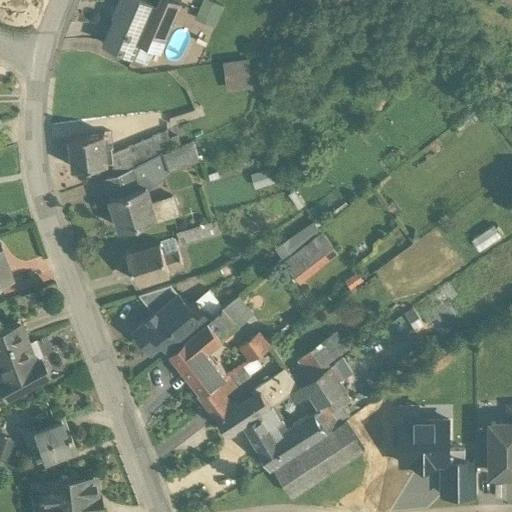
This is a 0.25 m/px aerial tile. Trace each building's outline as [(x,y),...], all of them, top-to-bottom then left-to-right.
[(119,0),(116,7),(120,9),(104,43),(133,57),(140,39),(145,42),(150,33),(163,39),(179,2),(174,0),(160,0),(158,5),(147,0),(119,0)] [(223,0),(202,0),(199,18),(219,22),(224,0),(223,0)] [(252,54),(226,57),(229,87),(255,84),(252,54)] [(166,131),(112,154),(113,162),(112,163),(114,174),(131,168),(162,152),(170,148),(169,146),(166,131)] [(104,133),(69,137),(73,167),(112,163),(113,162),(112,154),(111,148),(105,148),(104,133)] [(191,141),(162,152),(168,170),(197,160),(191,141)] [(131,168),(138,188),(146,185),(168,170),(162,152),(131,168)] [(258,184),(280,178),(276,165),(254,171),(258,184)] [(114,174),(104,177),(110,196),(138,188),(131,168),(114,174)] [(138,188),(110,196),(122,228),(153,216),(155,215),(151,201),(146,185),(138,188)] [(171,194),(151,201),(155,215),(153,216),(154,220),(177,212),(171,194)] [(192,227),(178,231),(181,241),(194,237),(192,227)] [(321,230),(283,259),(294,273),(332,244),(321,230)] [(160,241),(128,251),(136,280),(169,270),(168,266),(182,262),(178,248),(164,252),(160,241)] [(0,244),(0,278),(11,275),(0,244)] [(171,284),(138,293),(154,313),(178,293),(171,284)] [(241,319),(254,309),(241,291),(228,301),(241,319)] [(154,313),(135,329),(152,349),(163,340),(171,349),(209,318),(210,317),(209,316),(207,318),(195,303),(197,301),(195,300),(189,305),(179,293),(178,293),(154,313)] [(210,317),(209,318),(221,333),(236,322),(223,307),(210,317)] [(171,349),(170,350),(203,390),(228,373),(229,373),(224,366),(207,346),(221,333),(209,318),(171,349)] [(338,329),(298,356),(312,376),(330,364),(327,360),(361,336),(350,320),(337,328),(338,329)] [(28,345),(19,323),(0,330),(0,359),(3,359),(8,374),(0,378),(0,384),(7,395),(47,374),(38,358),(30,361),(24,346),(28,345)] [(229,373),(228,373),(236,384),(249,374),(247,370),(243,363),(229,373)] [(203,390),(199,392),(227,429),(270,402),(271,404),(291,390),(299,385),(286,364),(250,388),(254,393),(233,406),(225,393),(236,384),(228,373),(203,390)] [(299,385),(291,390),(298,399),(310,390),(319,403),(345,385),(330,364),(312,376),(299,385)] [(326,403),(303,418),(315,437),(338,422),(326,403)] [(270,405),(259,413),(265,423),(266,424),(278,416),(270,405)] [(416,405),(401,405),(401,461),(417,461),(417,464),(434,464),(434,460),(443,460),(449,460),(449,459),(449,447),(449,419),(416,419),(416,405)] [(265,423),(259,413),(244,422),(251,433),(259,445),(274,437),(274,436),(266,424),(265,423)] [(315,437),(275,464),(294,493),(364,445),(345,417),(338,422),(315,437)] [(274,436),(274,437),(259,445),(271,466),(275,464),(315,437),(303,418),(274,436)] [(511,471),(511,419),(491,420),(491,428),(491,460),(491,472),(511,471)] [(60,420),(33,430),(37,443),(30,446),(35,459),(42,456),(42,457),(74,446),(69,432),(65,433),(60,420)] [(491,460),(491,428),(477,428),(477,459),(477,460),(491,460)] [(465,447),(449,447),(449,459),(465,459),(465,447)] [(449,459),(449,460),(443,460),(443,493),(477,493),(477,460),(477,459),(465,459),(449,459)] [(66,474),(61,474),(58,479),(41,481),(43,507),(48,507),(47,511),(93,511),(94,508),(96,508),(94,491),(92,492),(91,476),(70,478),(68,477),(66,474)] [(41,481),(31,481),(33,511),(43,511),(43,508),(43,507),(41,481)]
